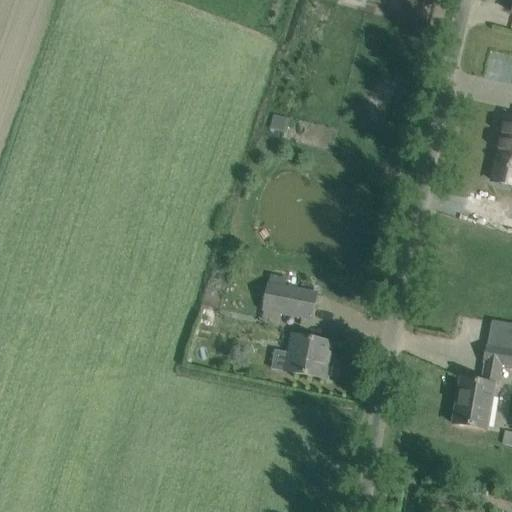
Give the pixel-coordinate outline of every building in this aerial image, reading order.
[(499,152),(492,182),(511,186),(511,120),(504,119),(499,140),(496,151),(499,152)] [(279,314),(312,320),(316,294),(268,285),(262,321),(277,324),(279,314)] [(511,326),(491,323),(484,363),(485,363),(481,384),(461,380),(458,394),(461,395),(456,424),(453,424),(453,425),(487,431),(494,387),(497,387),(501,365),(511,367),(511,326)] [(324,343),(292,337),(288,356),(294,357),(292,374),(325,380),(328,361),(321,360),(324,343)] [(511,436),(504,435),(501,447),(511,449),(511,436)]
